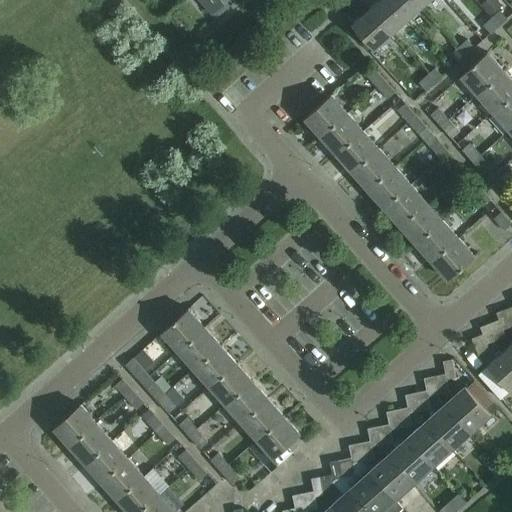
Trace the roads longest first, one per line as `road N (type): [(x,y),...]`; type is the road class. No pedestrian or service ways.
road 1 (residential): [(200,261),(345,423),(442,333)]
road 2 (residential): [(3,439),(200,261)]
road 3 (residential): [(442,333),(299,176)]
road 4 (residential): [(299,176),(249,113),(265,86),(310,48)]
road 5 (residential): [(200,261),(299,176)]
